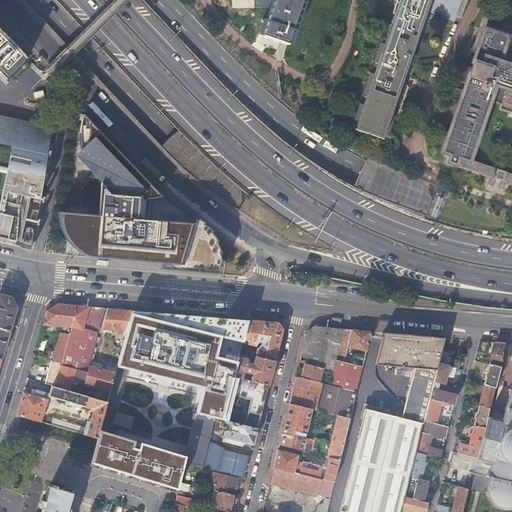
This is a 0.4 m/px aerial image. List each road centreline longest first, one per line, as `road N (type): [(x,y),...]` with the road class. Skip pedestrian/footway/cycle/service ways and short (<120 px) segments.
road 1 (motorway): [(41,0),(168,138),(253,208),(350,252),(511,300)]
road 2 (trunk): [(84,0),(212,135),(292,202),(389,253),(511,284)]
road 3 (trunk): [(511,259),(433,244),(301,183),(255,147),(118,0)]
road 4 (motorway): [(511,248),(301,135),(162,0)]
road 5 (secondary): [(6,0),(178,183),(264,246)]
road 6 (trunk): [(264,246),(423,286),(511,298)]
road 7 (secondary): [(265,298),(39,276)]
road 8 (residential): [(250,511),(302,302)]
road 9 (secondary): [(511,323),(302,302)]
road 10 (tertiary): [(0,417),(39,276)]
